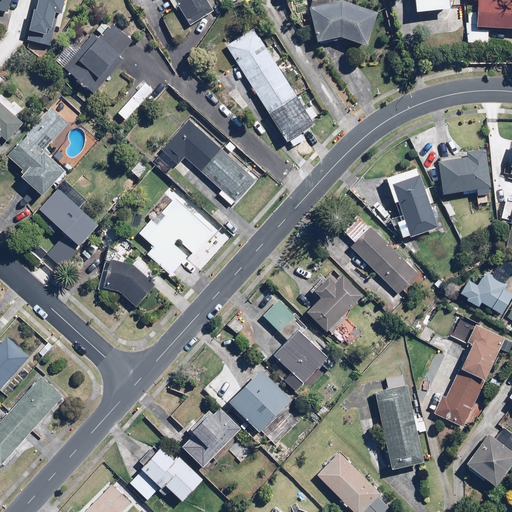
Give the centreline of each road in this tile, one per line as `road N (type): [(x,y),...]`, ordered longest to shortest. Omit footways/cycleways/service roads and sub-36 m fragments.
road 1 (residential): [(134,385),(327,168),(374,128),(413,105),(461,92),(511,91)]
road 2 (residential): [(0,263),(134,385)]
road 3 (unknown): [(164,83),(303,195)]
road 4 (unknown): [(259,0),(358,142)]
road 5 (residential): [(20,511),(134,385)]
